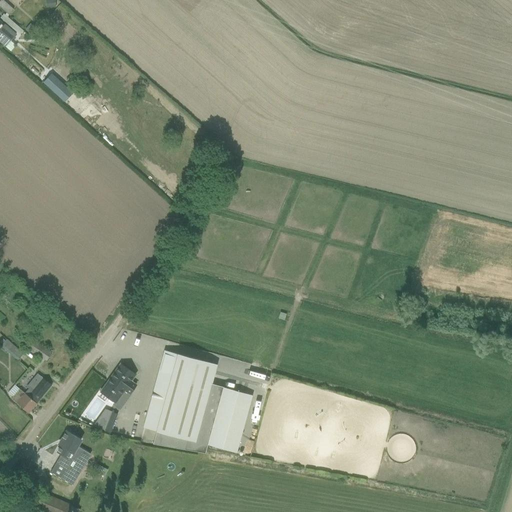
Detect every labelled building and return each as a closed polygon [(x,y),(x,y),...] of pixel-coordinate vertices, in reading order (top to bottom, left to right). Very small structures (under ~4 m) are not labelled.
[(0,6),(8,15),(13,10),(2,0),(1,0),(0,1),(0,6)] [(0,42),(5,47),(15,35),(4,25),(3,26),(0,24),(1,23),(0,22),(0,42)] [(43,82),(64,102),(73,93),(51,74),(43,82)] [(23,354),(6,339),(5,341),(2,337),(0,339),(0,342),(2,344),(0,346),(16,361),(23,354)] [(31,338),(24,347),(45,362),(51,353),(31,338)] [(212,384),(217,365),(166,351),(145,428),(156,431),(153,444),(205,453),(207,445),(236,453),(252,396),(212,384)] [(135,385),(131,382),(136,375),(120,364),(100,392),(115,403),(124,390),(129,394),(135,385)] [(29,388),(24,394),(35,404),(51,385),(38,374),(27,387),(29,388)] [(14,386),(8,393),(12,397),(11,398),(28,413),(35,404),(24,394),(18,389),(14,386)] [(104,431),(110,433),(117,414),(111,412),(104,431)] [(61,455),(57,461),(74,471),(90,453),(77,446),(81,440),(66,431),(61,440),(64,441),(57,452),(61,455)] [(132,455),(123,478),(139,484),(142,478),(148,462),(132,455)] [(111,473),(108,478),(124,486),(126,480),(111,473)] [(34,490),(28,505),(44,511),(68,511),(71,506),(34,490)] [(126,511),(132,503),(124,499),(119,509),(123,511),(126,511)]
